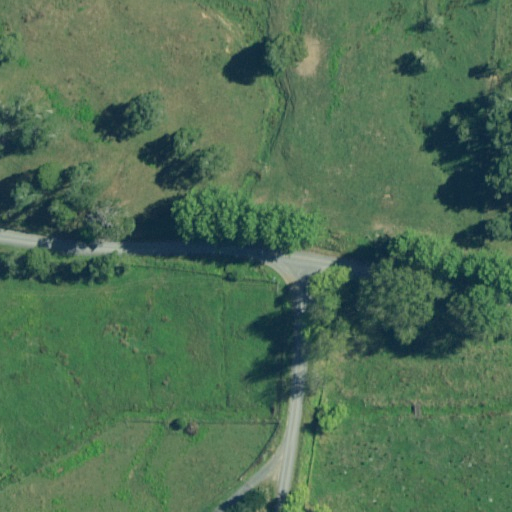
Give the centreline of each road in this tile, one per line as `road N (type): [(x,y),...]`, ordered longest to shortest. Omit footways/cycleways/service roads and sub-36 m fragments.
road 1 (unclassified): [(0,235),(107,246),(216,242),(311,257)]
road 2 (unclassified): [(288,511),(311,257)]
road 3 (unclassified): [(311,257),(511,298)]
